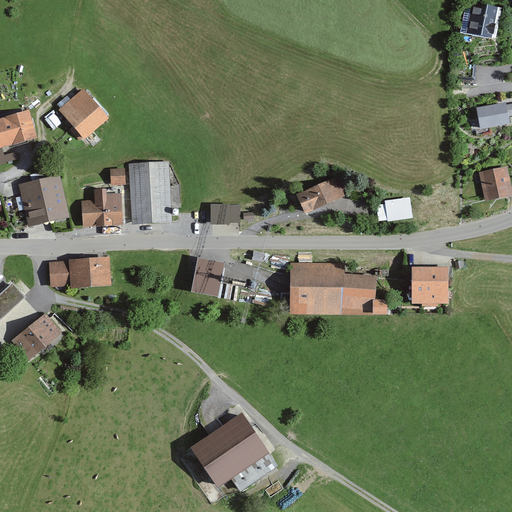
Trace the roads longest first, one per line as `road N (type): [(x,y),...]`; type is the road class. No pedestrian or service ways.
road 1 (residential): [(307,457),(173,341),(123,314),(47,294),(41,245)]
road 2 (tertiary): [(511,220),(417,245),(235,243)]
road 3 (tertiary): [(202,243),(41,245)]
road 4 (residential): [(348,208),(262,225),(235,243)]
